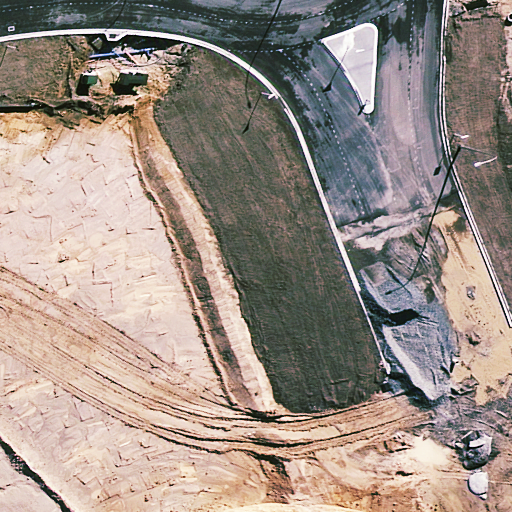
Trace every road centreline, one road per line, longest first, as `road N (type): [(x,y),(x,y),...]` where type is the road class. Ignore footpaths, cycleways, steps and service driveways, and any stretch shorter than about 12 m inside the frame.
road 1 (unclassified): [(409,192),(511,470)]
road 2 (unclassified): [(409,192),(322,73),(262,11)]
road 3 (unclassified): [(405,0),(409,192)]
